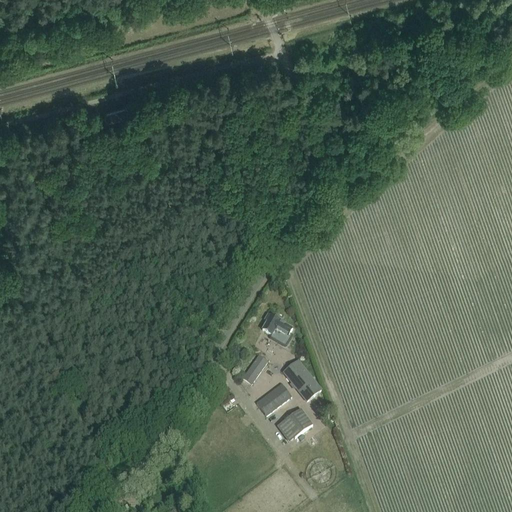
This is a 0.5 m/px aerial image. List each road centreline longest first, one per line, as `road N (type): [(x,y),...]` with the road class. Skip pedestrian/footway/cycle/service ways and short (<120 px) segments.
road 1 (unclassified): [(108,507),(180,429),(287,241),(340,184),(511,44)]
road 2 (track): [(340,184),(260,0)]
